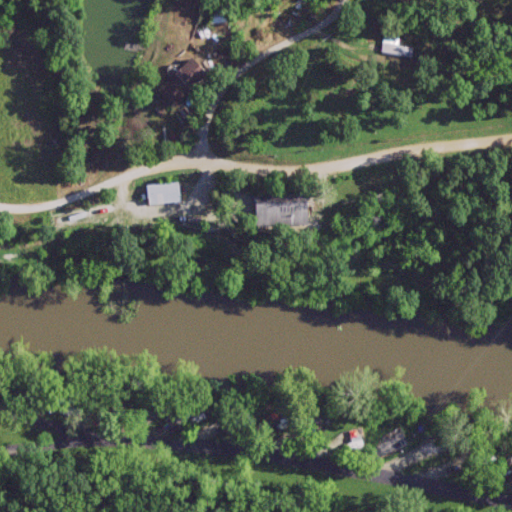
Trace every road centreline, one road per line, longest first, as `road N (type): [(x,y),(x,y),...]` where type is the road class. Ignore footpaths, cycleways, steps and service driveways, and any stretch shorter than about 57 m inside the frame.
road 1 (residential): [(0,204),(44,211),(178,162),(328,170),(511,143)]
road 2 (residential): [(0,433),(357,471),(511,503)]
